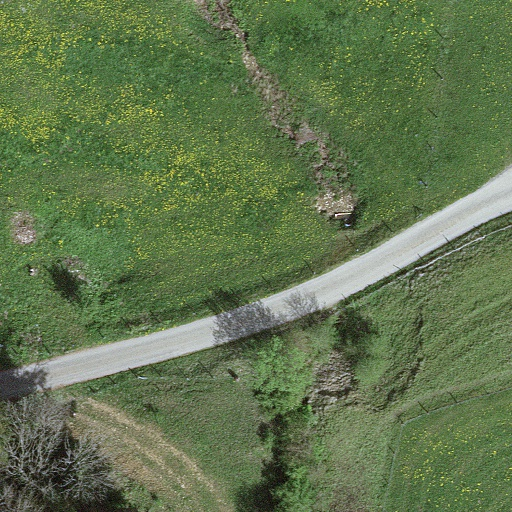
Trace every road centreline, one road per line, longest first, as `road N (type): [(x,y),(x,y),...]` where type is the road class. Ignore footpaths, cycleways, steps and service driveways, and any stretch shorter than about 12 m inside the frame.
road 1 (unclassified): [(511,194),(322,293),(0,385)]
road 2 (track): [(30,379),(160,446),(212,511)]
